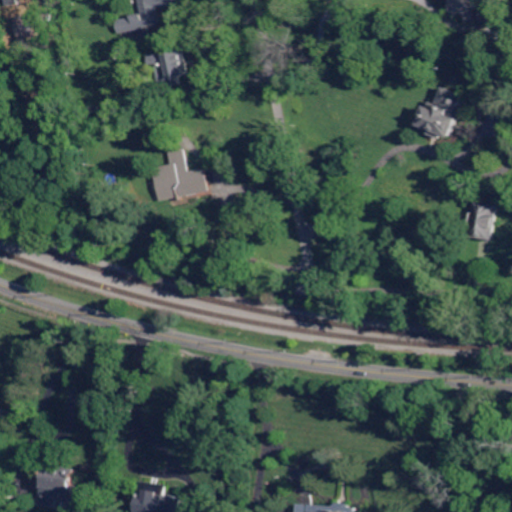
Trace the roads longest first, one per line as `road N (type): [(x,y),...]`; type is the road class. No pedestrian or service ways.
road 1 (secondary): [(0,281),(102,317),(259,353),(511,382)]
road 2 (residential): [(310,286),(259,0)]
road 3 (residential): [(478,511),(476,380)]
